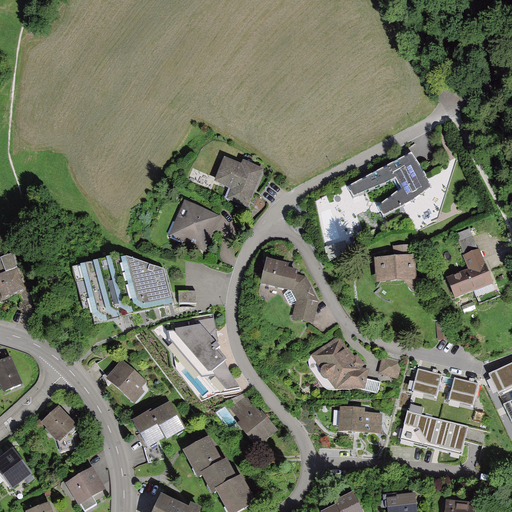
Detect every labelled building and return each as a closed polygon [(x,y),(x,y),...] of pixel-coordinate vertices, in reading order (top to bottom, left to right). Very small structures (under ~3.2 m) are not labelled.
[(409,153),(345,187),(350,196),(390,179),(396,189),(375,204),(381,216),(431,189),(409,153)] [(244,208),(260,170),(228,156),(212,195),(244,208)] [(219,216),(182,200),(166,237),(204,253),(219,216)] [(81,265),(72,266),(83,307),(91,304),(95,324),(173,304),(166,269),(126,255),(121,256),(121,252),(107,255),(107,257),(92,259),(92,261),(80,263),(81,265)] [(412,253),(372,256),(374,286),(414,283),(412,253)] [(0,300),(22,292),(6,254),(0,256),(0,300)] [(299,271),(258,260),(255,282),(288,290),(294,302),(289,319),(309,324),(315,301),(299,271)] [(481,264),(444,279),(454,306),(492,291),(481,264)] [(195,290),(179,290),(179,304),(196,304),(195,290)] [(447,324),(434,324),(435,342),(447,342),(447,324)] [(201,325),(167,331),(174,368),(199,402),(213,394),(238,388),(220,343),(201,325)] [(360,374),(336,338),(309,356),(333,392),(360,374)] [(4,351),(0,352),(0,394),(18,387),(4,351)] [(399,363),(379,359),(376,373),(395,377),(399,363)] [(142,385),(117,362),(99,381),(125,405),(142,385)] [(511,364),(489,376),(498,395),(511,387),(511,364)] [(442,376),(419,371),(414,392),(437,398),(442,376)] [(478,386),(455,380),(450,402),(473,407),(478,386)] [(248,398),(232,410),(241,422),(237,425),(254,449),(277,432),(262,412),(260,414),(248,398)] [(164,402),(126,423),(140,448),(179,427),(164,402)] [(70,425),(50,406),(33,424),(53,443),(70,425)] [(380,412),(335,408),(333,432),(378,436),(380,412)] [(469,427),(407,413),(400,442),(463,456),(469,427)] [(222,459),(210,436),(184,450),(197,474),(202,471),(212,491),(217,488),(229,511),(235,511),(255,502),(240,475),(236,477),(225,458),(222,459)] [(26,474),(6,448),(0,452),(0,487),(3,492),(26,474)] [(98,478),(93,468),(65,485),(78,509),(81,507),(84,511),(88,511),(98,507),(93,499),(106,491),(98,478)] [(410,511),(409,494),(385,496),(386,511),(410,511)] [(190,511),(156,495),(147,511),(190,511)] [(358,511),(351,497),(319,511),(358,511)] [(469,511),(470,502),(443,500),(442,511),(469,511)] [(47,511),(43,502),(22,510),(22,511),(47,511)]
